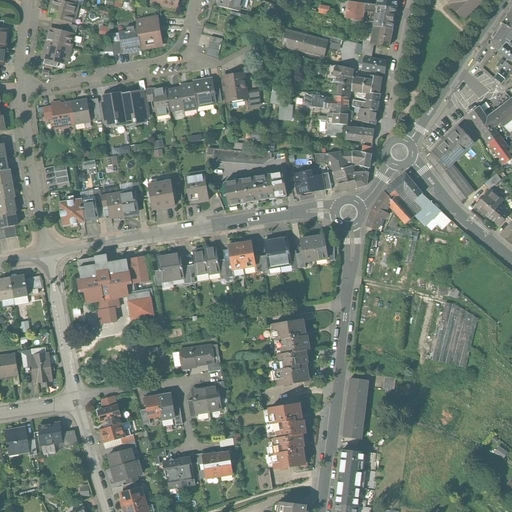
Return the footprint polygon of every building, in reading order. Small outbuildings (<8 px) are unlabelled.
[(74,4),(57,0),(52,0),(50,8),(56,10),(54,18),(72,22),(74,14),(76,15),(78,5),(74,4)] [(242,0),(220,0),(218,7),(239,12),(242,0)] [(378,0),(377,6),(396,8),(397,3),(397,0),(378,0)] [(449,0),(453,3),(450,7),(464,20),(482,0),(449,0)] [(396,8),(377,6),(358,3),(351,2),(348,19),(362,22),(364,11),(373,12),(377,10),(374,23),(374,27),(382,29),(383,28),(392,30),(394,19),(396,8)] [(511,9),(503,24),(511,30),(511,9)] [(72,22),(54,18),(53,24),(63,26),(70,28),(72,22)] [(156,19),(136,22),(137,26),(141,49),(160,46),(156,19)] [(511,30),(503,24),(502,24),(489,44),(498,52),(505,43),(511,48),(511,30)] [(70,28),(63,26),(61,32),(73,36),(75,36),(77,30),(70,28)] [(137,26),(126,28),(127,32),(119,33),(120,42),(121,42),(123,54),(141,51),(141,49),(137,26)] [(382,29),(374,27),(371,42),(370,44),(374,45),(389,47),(390,38),(392,30),(383,28),(382,29)] [(61,32),(51,30),(50,31),(46,44),(70,50),(73,36),(61,32)] [(322,40),(286,31),(283,42),(289,43),(288,48),(303,52),(324,57),(328,42),(322,40)] [(206,54),(218,57),(223,39),(211,36),(206,54)] [(342,41),(323,36),(322,40),(328,42),(341,45),(342,41)] [(371,42),(364,41),(360,58),(365,59),(371,60),(374,45),(370,44),(371,42)] [(120,42),(112,44),(113,56),(123,54),(121,42),(120,42)] [(511,59),(511,48),(505,43),(498,52),(510,62),(511,59)] [(70,50),(46,44),(45,51),(46,54),(45,59),(58,62),(61,63),(67,59),(70,50)] [(58,62),(45,59),(43,65),(57,68),(58,62)] [(386,63),(371,60),(365,59),(365,61),(363,70),(370,71),(384,73),(385,68),(386,63)] [(501,60),(490,73),(496,77),(500,72),(498,68),(501,65),(502,66),(504,63),(501,60)] [(504,63),(502,66),(501,65),(498,68),(500,72),(496,77),(494,78),(501,84),(508,76),(504,73),(509,67),(504,63)] [(352,71),(329,66),(326,81),(336,83),(336,84),(350,85),(351,78),(352,71)] [(244,74),(224,77),(228,102),(247,98),(247,93),(244,74)] [(382,78),(374,77),(373,81),(371,94),(380,95),(381,92),(380,92),(381,85),(382,78)] [(358,79),(353,78),(352,92),(363,93),(365,80),(361,79),(358,79)] [(370,81),(365,80),(363,93),(362,95),(359,94),(358,98),(369,101),(379,103),(379,99),(380,95),(371,94),(373,81),(370,81)] [(206,81),(193,83),(193,85),(197,107),(215,104),(212,86),(212,84),(207,85),(206,81)] [(350,85),(336,84),(336,87),(333,87),(333,90),(335,90),(335,97),(349,98),(350,92),(350,85)] [(193,85),(180,87),(180,89),(183,109),(184,112),(198,109),(197,107),(193,85)] [(219,85),(212,86),(215,104),(222,102),(219,85)] [(153,91),(152,91),(153,101),(156,116),(170,114),(170,112),(166,91),(166,88),(153,91)] [(180,89),(166,91),(170,112),(183,109),(180,89)] [(258,91),(247,93),(247,98),(248,107),(261,105),(258,91)] [(138,93),(122,96),(126,121),(126,122),(134,121),(134,123),(142,122),(144,119),(143,116),(141,101),(140,94),(138,93)] [(120,95),(113,96),(112,97),(108,98),(107,97),(105,98),(104,99),(108,121),(108,124),(110,126),(118,124),(118,122),(126,121),(122,96),(120,95)] [(334,100),(324,99),(324,98),(319,97),(318,108),(334,109),(334,107),(334,100)] [(349,98),(335,97),(334,100),(334,107),(348,108),(348,103),(349,98)] [(511,98),(487,119),(486,119),(499,137),(503,142),(510,137),(503,127),(511,120),(511,98)] [(98,99),(92,100),(96,122),(101,121),(99,107),(98,99)] [(147,100),(141,101),(143,116),(150,115),(148,102),(147,100)] [(88,101),(71,103),(75,125),(91,122),(88,101)] [(378,105),(353,101),(352,107),(355,108),(360,110),(361,106),(367,107),(366,110),(371,111),(378,111),(378,108),(378,105)] [(71,103),(51,107),(53,118),(55,128),(75,125),(71,103)] [(105,106),(99,107),(101,121),(102,122),(108,121),(105,106)] [(293,120),(293,106),(280,106),(279,120),(293,120)] [(367,107),(361,106),(360,110),(359,114),(358,120),(364,123),(376,125),(376,121),(377,115),(378,111),(371,111),(366,110),(367,107)] [(51,107),(43,108),(45,120),(53,118),(51,107)] [(348,108),(334,107),(334,109),(333,114),(348,115),(348,114),(348,112),(348,108)] [(487,119),(479,108),(469,115),(489,144),(499,137),(486,119),(487,119)] [(348,115),(333,114),(333,119),(328,119),(326,136),(342,137),(343,125),(347,126),(347,120),(347,118),(348,115)] [(364,130),(347,128),(347,133),(346,133),(346,134),(347,134),(346,140),(362,142),(364,130)] [(458,128),(432,153),(448,169),(474,144),(458,128)] [(374,131),(364,130),(362,142),(373,143),(374,131)] [(499,137),(489,144),(504,165),(511,159),(505,150),(507,148),(503,142),(499,137)] [(372,148),(363,146),(362,150),(362,153),(371,155),(372,148)] [(225,158),(218,150),(214,149),(214,156),(213,162),(221,162),(225,158)] [(234,159),(227,150),(218,150),(225,158),(229,163),(234,159)] [(242,160),(235,151),(227,150),(234,159),(238,163),(242,160)] [(251,160),(244,152),(235,151),(242,160),(246,164),(251,160)] [(252,153),(244,152),(251,160),(255,165),(259,161),(252,153)] [(271,154),(262,153),(252,153),(259,161),(263,165),(268,161),(271,160),(271,154)] [(342,163),(341,153),(329,155),(321,154),(322,163),(331,161),(334,172),(347,168),(346,162),(342,163)] [(341,153),(342,163),(346,162),(353,162),(354,163),(360,163),(359,166),(369,169),(371,155),(362,153),(359,153),(348,153),(341,153)] [(5,157),(0,157),(0,171),(9,170),(7,157),(5,157)] [(109,165),(118,165),(117,157),(109,157),(109,165)] [(94,160),(83,162),(84,169),(95,167),(94,160)] [(353,162),(346,162),(347,168),(352,167),(353,171),(355,170),(354,163),(353,162)] [(57,184),(69,181),(66,164),(54,167),(57,184)] [(347,168),(334,172),(334,173),(336,179),(346,176),(353,173),(353,171),(352,167),(347,168)] [(9,170),(0,171),(0,186),(12,184),(10,170),(9,170)] [(322,175),(312,177),(311,172),(295,175),(299,195),(325,189),(322,175)] [(204,173),(185,176),(189,204),(209,201),(204,173)] [(259,201),(287,196),(283,173),(255,178),(259,201)] [(328,173),(322,175),(325,189),(326,191),(331,190),(328,173)] [(368,173),(353,173),(346,176),(348,183),(355,181),(357,189),(357,188),(357,189),(366,186),(368,173)] [(496,174),(487,183),(493,187),(501,180),(496,174)] [(422,194),(405,175),(397,182),(413,201),(422,194)] [(348,183),(346,176),(336,179),(338,185),(339,193),(357,189),(355,181),(348,183)] [(259,201),(255,178),(224,183),(229,207),(259,201)] [(170,182),(160,184),(164,208),(175,207),(173,196),(175,193),(175,189),(172,187),(171,188),(170,182)] [(12,184),(0,186),(0,200),(13,198),(14,198),(12,184)] [(160,184),(149,186),(150,191),(149,191),(147,194),(148,197),(150,199),(151,199),(153,210),(164,208),(160,184)] [(414,217),(396,197),(399,194),(392,186),(384,193),(390,201),(386,205),(388,207),(405,225),(414,217)] [(140,189),(134,190),(134,193),(135,193),(136,202),(142,201),(140,189)] [(496,196),(489,191),(475,207),(488,218),(500,205),(501,203),(495,197),(496,196)] [(134,193),(121,195),(124,215),(138,213),(136,202),(135,193),(134,193)] [(383,193),(371,211),(366,228),(377,232),(380,220),(384,221),(387,215),(384,213),(388,207),(386,205),(390,201),(384,193),(383,193)] [(108,197),(107,197),(109,207),(110,217),(124,215),(121,195),(108,197)] [(0,200),(0,214),(15,212),(16,212),(13,198),(0,200)] [(95,199),(81,201),(85,221),(99,219),(95,199)] [(81,200),(60,203),(61,212),(60,212),(61,218),(62,217),(63,226),(71,225),(72,227),(78,226),(77,224),(85,223),(85,221),(81,201),(81,200)] [(431,203),(416,218),(426,228),(441,212),(431,203)] [(500,205),(488,218),(499,227),(508,217),(511,214),(500,205)] [(0,214),(0,227),(0,229),(9,227),(15,226),(17,226),(15,212),(0,214)] [(311,236),(304,238),(304,239),(300,240),(302,254),(304,262),(305,262),(315,260),(312,238),(311,236)] [(324,236),(312,238),(315,260),(316,261),(327,259),(328,259),(325,245),(324,236)] [(287,237),(276,239),(280,267),(291,265),(292,265),(290,252),(287,237)] [(276,239),(264,241),(266,256),(268,269),(269,269),(280,267),(276,239)] [(252,243),(240,244),(244,268),(255,266),(256,266),(254,257),(252,243)] [(334,243),(325,245),(328,259),(327,259),(328,262),(335,261),(334,243)] [(240,244),(228,246),(230,261),(232,270),(244,268),(240,244)] [(216,247),(204,249),(208,273),(208,275),(219,273),(220,273),(218,261),(216,247)] [(204,249),(198,250),(198,252),(193,253),(195,265),(196,275),(197,275),(208,273),(204,249)] [(296,251),(290,252),(292,265),(291,265),(292,270),(299,269),(296,255),(296,251)] [(180,253),(168,255),(173,281),(183,279),(184,279),(182,267),(180,253)] [(302,254),(296,255),(299,269),(306,268),(305,262),(304,262),(302,254)] [(144,257),(130,259),(127,260),(107,263),(107,261),(107,260),(106,257),(106,255),(95,257),(95,258),(96,265),(90,266),(88,259),(78,261),(79,268),(81,280),(78,281),(80,291),(85,291),(87,303),(89,303),(97,302),(99,310),(98,310),(101,325),(117,322),(115,314),(114,309),(119,308),(117,298),(127,297),(128,296),(127,288),(126,284),(130,283),(134,283),(134,284),(137,284),(149,282),(144,257)] [(168,255),(157,257),(159,271),(161,282),(162,282),(173,281),(168,255)] [(260,256),(254,257),(256,266),(255,266),(256,273),(263,272),(260,257),(260,256)] [(266,256),(260,257),(263,272),(263,275),(270,274),(269,269),(268,269),(266,256)] [(224,260),(218,261),(220,273),(219,273),(220,279),(227,278),(225,262),(224,260)] [(230,261),(225,262),(227,278),(234,277),(232,270),(230,261)] [(195,265),(189,266),(191,278),(197,277),(197,275),(196,275),(195,265)] [(189,266),(182,267),(184,279),(183,279),(184,285),(185,285),(192,284),(191,278),(189,266)] [(159,271),(153,272),(154,281),(155,287),(162,286),(162,282),(161,282),(159,271)] [(24,275),(10,278),(14,299),(28,296),(24,275)] [(10,278),(0,279),(0,301),(14,299),(10,278)] [(34,278),(28,279),(30,290),(37,289),(34,278)] [(183,279),(173,281),(174,288),(185,287),(185,285),(184,285),(183,279)] [(173,281),(162,282),(162,286),(162,290),(174,288),(173,281)] [(127,297),(128,300),(136,298),(135,296),(135,294),(136,294),(134,284),(134,283),(130,283),(126,284),(127,288),(128,296),(127,297)] [(450,290),(438,287),(436,295),(448,298),(450,290)] [(136,294),(135,294),(135,296),(136,298),(128,300),(131,320),(154,316),(149,292),(136,294)] [(476,310),(417,298),(405,355),(465,367),(473,325),(476,310)] [(313,313),(301,315),(302,319),(304,318),(305,321),(314,319),(313,313)] [(265,314),(253,316),(255,330),(267,328),(267,327),(265,314)] [(302,321),(272,326),(275,342),(279,341),(280,346),(281,346),(282,355),(307,351),(309,350),(308,343),(310,343),(309,338),(308,331),(305,332),(303,325),(305,324),(305,321),(304,318),(302,319),(302,321)] [(275,342),(272,326),(267,327),(267,328),(272,356),(278,355),(282,355),(281,346),(280,346),(279,341),(275,342)] [(211,346),(180,351),(182,370),(197,367),(197,366),(207,365),(214,364),(213,360),(211,346)] [(282,355),(278,355),(280,365),(279,365),(280,370),(276,371),(279,386),(303,382),(305,382),(305,383),(311,383),(311,380),(310,377),(308,377),(307,370),(310,369),(310,363),(307,363),(307,358),(309,357),(307,351),(282,355)] [(32,352),(22,353),(24,368),(32,367),(31,357),(32,357),(32,352)] [(15,355),(0,357),(0,377),(12,375),(18,374),(15,355)] [(32,357),(31,357),(32,367),(34,383),(43,382),(44,388),(52,387),(51,381),(52,381),(49,355),(32,357)] [(272,356),(268,357),(270,372),(257,374),(259,388),(260,389),(279,386),(276,371),(280,370),(279,365),(280,365),(278,355),(272,356)] [(214,364),(207,365),(208,373),(222,371),(220,359),(213,360),(214,364)] [(18,374),(12,375),(13,386),(20,385),(18,374)] [(393,390),(395,378),(385,377),(383,388),(393,390)] [(315,379),(311,380),(311,383),(305,383),(305,382),(303,382),(304,388),(316,386),(315,379)] [(368,381),(350,379),(347,408),(364,410),(368,381)] [(223,382),(217,383),(218,386),(220,396),(226,395),(223,382)] [(218,386),(205,388),(209,412),(222,410),(220,396),(218,386)] [(205,388),(192,391),(194,401),(196,414),(209,412),(205,388)] [(259,388),(247,390),(249,398),(261,395),(260,389),(259,388)] [(171,394),(158,397),(162,417),(161,417),(162,420),(174,418),(175,418),(174,408),(171,394)] [(309,396),(297,399),(298,403),(301,402),(301,405),(310,403),(309,396)] [(114,397),(103,400),(102,406),(103,410),(117,407),(114,397)] [(158,397),(151,398),(151,397),(144,398),(145,407),(147,406),(147,410),(149,419),(161,417),(162,417),(158,397)] [(261,398),(249,400),(251,413),(263,411),(264,411),(263,410),(262,400),(261,400),(261,398)] [(194,401),(188,402),(191,418),(197,417),(196,414),(194,401)] [(298,405),(269,409),(271,425),(275,424),(276,429),(277,429),(278,439),(304,434),(305,434),(304,427),(306,427),(305,421),(304,415),(301,415),(300,408),(302,408),(301,405),(301,402),(298,403),(298,405)] [(103,410),(98,412),(101,422),(104,421),(107,429),(120,425),(118,417),(120,417),(117,406),(117,407),(103,410)] [(180,407),(174,408),(175,418),(174,418),(176,426),(183,425),(180,407)] [(364,410),(347,408),(343,438),(361,440),(364,410)] [(271,425),(269,409),(263,410),(264,411),(263,411),(268,440),(275,439),(278,439),(277,429),(276,429),(275,424),(271,425)] [(147,410),(140,411),(144,425),(150,424),(149,419),(147,410)] [(107,429),(101,430),(105,444),(121,439),(125,438),(125,437),(131,436),(129,429),(131,429),(129,422),(120,425),(107,429)] [(60,423),(39,427),(42,446),(63,443),(63,442),(61,433),(60,423)] [(18,430),(6,432),(9,452),(18,450),(18,454),(29,452),(27,441),(26,430),(18,431),(18,430)] [(74,431),(61,433),(63,442),(64,448),(78,445),(74,431)] [(278,439),(275,439),(276,449),(275,449),(276,454),(272,454),(275,470),(301,465),(301,467),(307,466),(306,460),(304,461),(303,453),(307,453),(306,447),(304,447),(303,442),(305,441),(304,434),(278,439)] [(131,436),(125,437),(125,438),(121,439),(123,445),(134,441),(135,441),(133,435),(131,436)] [(275,439),(268,440),(270,455),(266,455),(269,471),(275,470),(272,454),(276,454),(275,449),(276,449),(275,439)] [(35,440),(27,441),(29,452),(29,456),(37,455),(35,440)] [(134,441),(124,445),(126,450),(131,449),(136,448),(134,441)] [(499,445),(494,452),(503,458),(508,451),(499,445)] [(126,450),(108,455),(112,469),(135,462),(131,449),(126,450)] [(165,449),(152,451),(156,465),(160,464),(159,457),(166,456),(165,449)] [(363,453),(342,451),(336,504),(357,507),(363,453)] [(229,454),(223,455),(223,453),(216,455),(220,476),(233,474),(232,468),(233,465),(233,462),(230,460),(229,454)] [(377,455),(363,453),(357,507),(371,508),(377,455)] [(216,455),(203,457),(206,478),(220,476),(216,455)] [(191,458),(177,460),(182,488),(191,487),(194,482),(195,482),(192,464),(191,458)] [(177,460),(162,463),(164,472),(165,471),(166,480),(167,479),(169,489),(174,488),(176,489),(182,488),(177,460)] [(135,462),(112,469),(116,482),(125,480),(137,476),(141,475),(137,461),(135,462)] [(198,463),(192,464),(195,482),(201,481),(198,463)] [(137,476),(125,480),(127,485),(135,483),(138,482),(137,476)] [(127,485),(122,487),(123,492),(137,489),(135,483),(127,485)] [(123,492),(121,493),(124,503),(122,504),(123,507),(144,501),(148,500),(146,493),(142,494),(141,488),(137,489),(123,492)] [(147,511),(144,501),(123,507),(124,511),(147,511)] [(83,502),(73,507),(75,511),(77,511),(85,509),(86,509),(83,502)] [(306,505),(281,502),(279,511),(306,511),(307,511),(305,511),(306,505)]
